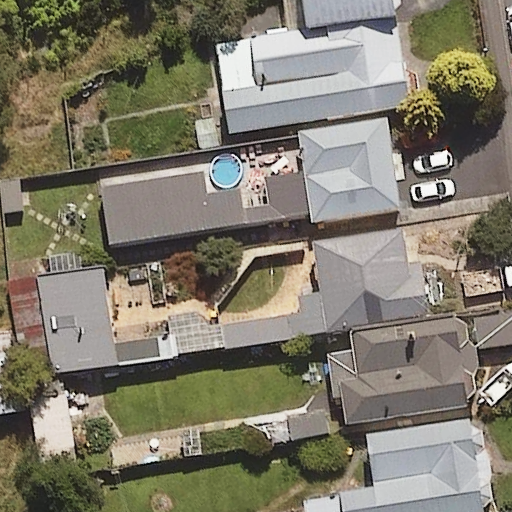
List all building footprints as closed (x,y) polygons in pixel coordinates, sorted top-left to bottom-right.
[(281,214),(419,193),(406,106),(268,126),(281,214)] [(432,212),(319,238),(340,331),(453,305),(432,212)] [(121,263),(14,281),(30,377),(137,359),(121,263)] [(477,307),(340,331),(356,421),(493,397),(477,307)] [(66,399),(27,402),(31,458),(70,455),(66,399)] [(511,485),(494,403),(365,431),(377,486),(350,491),(354,511),(447,511),(511,498),(511,485)]
